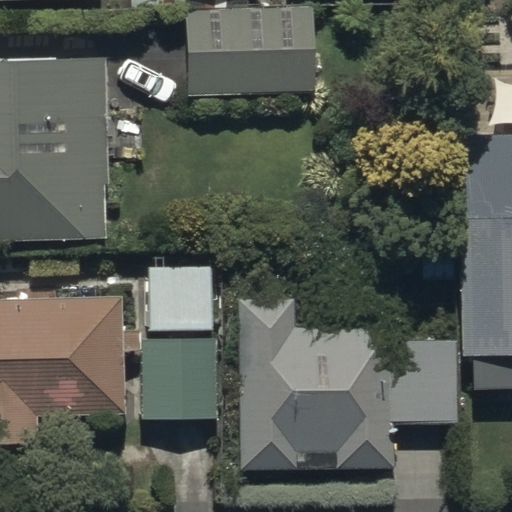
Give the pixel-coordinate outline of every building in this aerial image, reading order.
[(179,12),(182,96),(308,92),(305,7),(179,12)] [(0,240),(100,239),(97,61),(0,62),(0,240)] [(473,356),(474,389),(511,388),(511,131),(461,132),(465,356),(473,356)] [(205,267),(142,269),(144,332),(207,331),(205,267)] [(114,299),(0,299),(0,444),(30,445),(30,417),(115,417),(114,299)] [(451,426),(450,342),(384,342),(384,328),(289,328),(289,301),(235,301),(235,469),(300,469),(300,454),(331,454),(331,470),(388,470),(388,426),(451,426)] [(133,339),(135,420),(214,420),(214,339),(133,339)]
